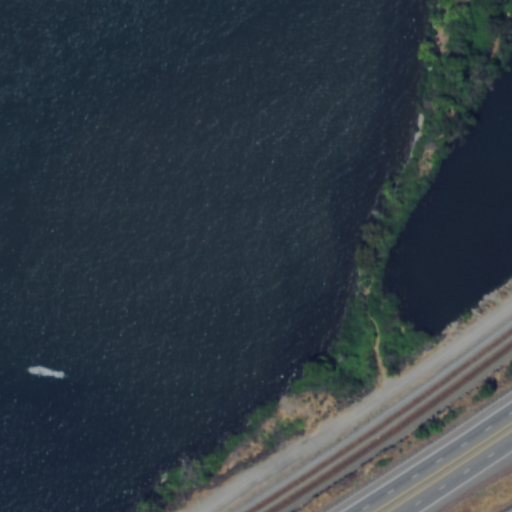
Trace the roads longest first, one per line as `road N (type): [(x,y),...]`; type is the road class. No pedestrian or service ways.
road 1 (motorway): [(511,406),(346,511)]
road 2 (motorway): [(401,511),(511,440)]
